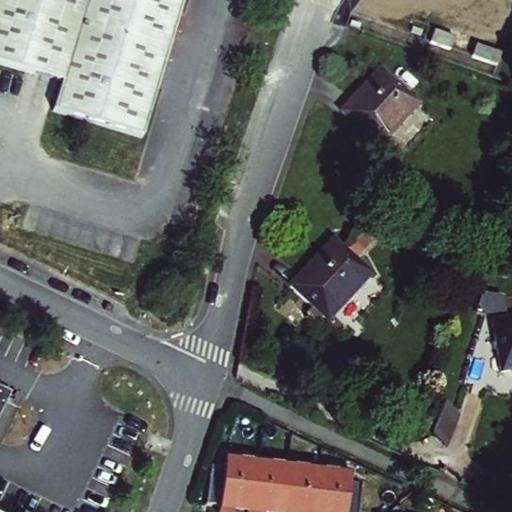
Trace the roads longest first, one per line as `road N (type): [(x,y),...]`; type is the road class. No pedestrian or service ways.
road 1 (residential): [(205,378),(240,228),(316,0)]
road 2 (residential): [(0,282),(205,378)]
road 3 (residential): [(162,511),(205,378)]
